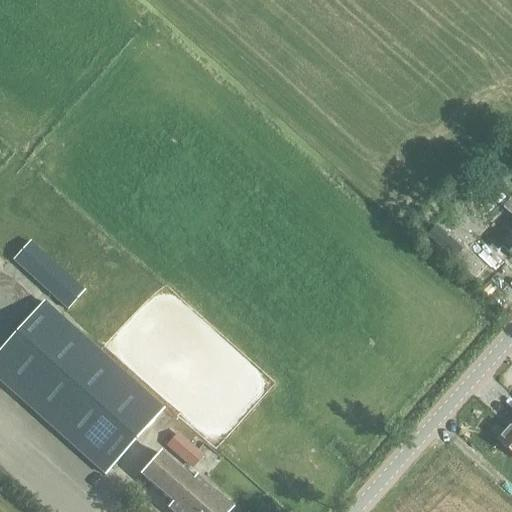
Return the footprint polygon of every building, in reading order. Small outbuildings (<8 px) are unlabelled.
[(511,193),(500,182),(494,188),(511,204),(511,193)] [(511,204),(494,188),(478,207),(493,220),(504,208),(511,215),(505,223),(511,229),(511,204)] [(511,255),(511,229),(505,223),(493,237),(494,238),(490,243),(500,251),(503,247),(511,255)] [(11,260),(36,283),(68,311),(85,292),(29,240),(11,260)] [(0,386),(104,479),(164,412),(44,305),(0,353),(0,386)] [(166,447),(181,430),(174,423),(158,440),(166,447)] [(511,427),(498,443),(511,455),(511,427)] [(192,472),(205,458),(191,445),(178,460),(192,472)] [(168,511),(231,511),(232,511),(194,476),(189,482),(159,455),(139,477),(173,507),(168,511)]
